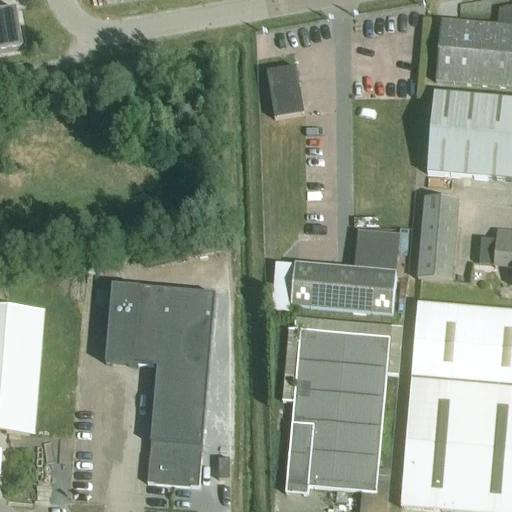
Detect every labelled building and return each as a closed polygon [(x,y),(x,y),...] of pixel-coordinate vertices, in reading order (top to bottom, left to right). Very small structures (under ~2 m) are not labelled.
[(0,53),(24,49),(18,10),(0,12),(0,53)] [(511,10),(502,12),(500,29),(511,30),(511,10)] [(511,30),(500,29),(444,23),(438,82),(511,90),(511,30)] [(276,120),(306,116),(298,68),(268,73),(276,120)] [(511,103),(436,96),(434,123),(429,176),(511,183),(511,103)] [(459,206),(426,204),(419,285),(451,288),(459,206)] [(499,236),(495,272),(511,273),(511,235),(499,234),(499,236)] [(495,266),(497,242),(481,240),(479,265),(495,266)] [(277,267),(272,316),(289,318),(294,269),(277,267)] [(393,317),(397,277),(295,268),(291,308),(393,317)] [(111,369),(159,372),(154,446),(151,446),(149,491),(200,495),(215,299),(117,292),(111,369)] [(511,385),(511,313),(420,306),(414,377),(511,385)] [(44,317),(0,313),(0,438),(34,441),(44,317)] [(310,493),(336,495),(362,497),(360,511),(388,511),(391,474),(383,473),(379,473),(383,405),(385,377),(399,378),(403,330),(389,329),(383,328),(349,325),(296,321),(294,336),(287,335),(283,404),(294,405),(290,454),(289,465),(287,496),(310,498),(310,493)] [(403,511),(511,511),(511,385),(414,377),(403,511)] [(219,486),(230,486),(228,465),(218,466),(219,486)]
